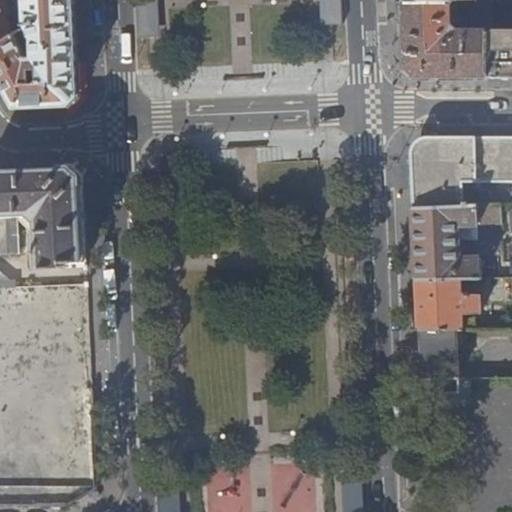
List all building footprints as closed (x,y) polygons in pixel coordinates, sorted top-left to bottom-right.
[(0,0),(0,81),(15,108),(70,105),(79,96),(75,3),(75,0),(0,0)] [(157,0),(137,0),(139,37),(159,37),(157,0)] [(342,23),(340,0),(320,0),(322,25),(342,23)] [(511,0),(406,0),(406,1),(453,1),(511,1),(511,29),(459,30),(464,77),(511,77),(511,0)] [(406,1),(405,1),(408,67),(417,76),(464,77),(459,30),(453,38),(445,33),(453,24),(453,1),(406,1)] [(414,209),(465,207),(465,191),(464,183),(497,183),(511,183),(511,138),(430,138),(420,148),(412,156),(413,177),(413,194),(414,209)] [(72,165),(0,167),(0,251),(18,251),(18,216),(29,215),(36,223),(37,269),(64,268),(64,263),(88,261),(84,176),(72,165)] [(464,183),(465,191),(497,191),(497,183),(464,183)] [(500,205),(465,207),(414,209),(416,244),(417,281),(460,280),(481,280),(480,259),(459,260),(458,226),(501,224),(500,205)] [(0,281),(8,288),(16,288),(16,280),(13,280),(0,268),(0,281)] [(511,279),(481,280),(482,289),(511,288),(511,279)] [(460,280),(417,281),(418,306),(419,331),(456,330),(475,330),(475,321),(462,321),(462,315),(481,314),(480,296),(461,296),(460,280)] [(456,330),(419,331),(420,356),(459,379),(456,330)] [(364,511),(363,482),(343,482),(343,511),(364,511)] [(180,511),(180,489),(160,490),(161,511),(180,511)]
